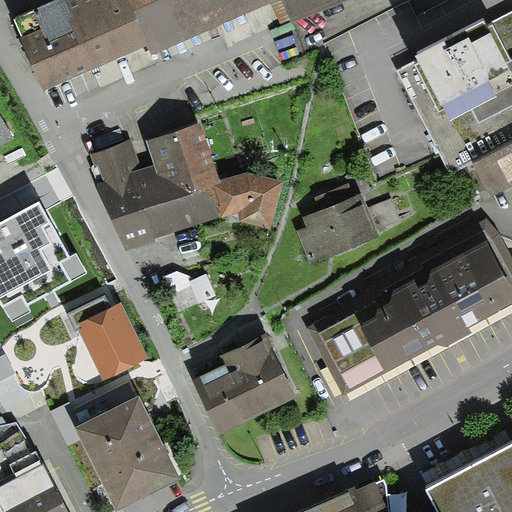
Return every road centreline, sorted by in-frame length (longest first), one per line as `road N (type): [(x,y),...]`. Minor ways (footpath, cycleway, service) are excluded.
road 1 (residential): [(0,40),(168,354),(230,490)]
road 2 (residential): [(230,490),(324,463),(511,363)]
